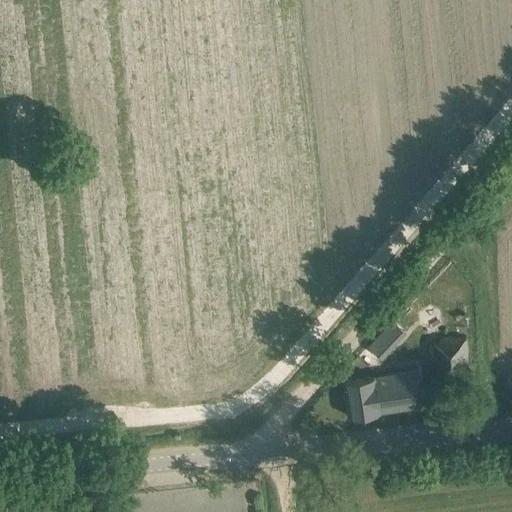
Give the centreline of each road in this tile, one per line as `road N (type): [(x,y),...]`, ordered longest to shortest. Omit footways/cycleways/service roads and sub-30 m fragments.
road 1 (track): [(511,167),(281,444)]
road 2 (unclassified): [(0,475),(281,444)]
road 3 (unclassified): [(281,444),(511,421)]
